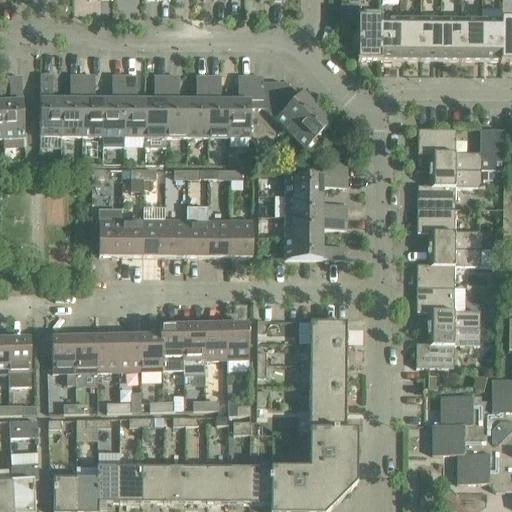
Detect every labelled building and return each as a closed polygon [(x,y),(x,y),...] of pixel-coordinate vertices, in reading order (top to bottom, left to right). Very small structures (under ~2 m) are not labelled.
[(378,63),(378,12),(357,12),(357,33),(352,33),(351,48),(357,49),(357,63),(378,63)] [(380,12),(378,12),(378,63),(380,63),(380,62),(398,62),(399,22),(380,22),(380,12)] [(398,62),(419,62),(419,22),(399,22),(398,62)] [(440,23),(419,22),(419,62),(440,63),(440,23)] [(499,64),(502,64),(502,22),(500,22),(500,23),(481,23),(481,63),(499,63),(499,64)] [(511,22),(502,22),(502,64),(511,64),(511,22)] [(440,63),(460,63),(461,23),(440,23),(440,63)] [(481,23),(461,23),(460,63),(481,63),(481,23)] [(39,139),(44,139),(44,141),(45,142),(46,143),(54,143),(56,142),(56,141),(56,139),(60,139),(60,102),(52,101),(52,77),(39,77),(39,139)] [(69,102),(60,102),(60,139),(82,139),(82,78),(69,78),(69,102)] [(82,139),(102,140),(102,102),(94,102),(94,78),(82,78),(82,139)] [(123,148),(124,78),(111,78),(111,102),(102,102),(102,140),(102,150),(123,150),(123,148)] [(124,78),(124,148),(144,148),(144,102),(136,102),(136,78),(124,78)] [(153,102),(144,102),(144,148),(166,148),(166,140),(166,78),(153,78),(153,102)] [(166,78),(166,140),(186,140),(186,102),(178,102),(178,78),(166,78)] [(186,102),(186,140),(208,140),(208,78),(195,78),(195,102),(186,102)] [(208,78),(208,140),(228,140),(228,103),(220,103),(220,78),(208,78)] [(22,103),(21,79),(8,79),(10,104),(1,104),(3,142),(3,150),(25,149),(22,103)] [(228,103),(228,140),(250,140),(250,111),(250,103),(250,79),(237,79),(237,103),(228,103)] [(302,95),(298,98),(285,86),(262,85),(262,79),(250,79),(250,103),(250,111),(265,111),(289,136),(316,110),(302,95)] [(304,152),(305,151),(309,154),(315,155),(325,145),(324,139),(321,135),(328,129),(331,125),(316,110),(289,136),(304,152)] [(417,132),(417,156),(428,156),(428,172),(480,173),(503,173),(504,133),(479,132),(479,155),(454,155),(455,132),(417,132)] [(322,178),(346,178),(346,166),(322,166),(322,177),(322,178)] [(104,181),(104,172),(91,172),(91,181),(104,181)] [(417,188),(417,212),(454,212),(454,190),(480,190),(480,173),(428,172),(428,188),(417,188)] [(130,181),(143,181),(143,173),(130,173),(130,181)] [(155,173),(143,173),(143,181),(155,181),(155,173)] [(173,182),(186,182),(186,173),(173,173),(173,182)] [(208,173),(186,173),(186,182),(208,182),(208,173)] [(208,173),(208,182),(229,182),(229,173),(208,173)] [(242,173),(229,173),(229,182),(242,182),(242,173)] [(284,177),(284,199),(322,199),(322,190),(346,190),(346,178),(322,178),(322,177),(284,177)] [(284,199),(284,220),(346,220),(346,208),(321,208),(322,199),(284,199)] [(186,210),(186,223),(185,259),(207,260),(207,224),(207,210),(186,210)] [(121,223),(121,212),(98,212),(98,259),(121,259),(121,223)] [(417,212),(416,235),(427,235),(427,251),(479,252),(480,235),(454,234),(454,212),(417,212)] [(284,220),(284,241),(321,241),(321,232),(345,232),(346,220),(284,220)] [(142,259),(142,223),(121,223),(121,259),(142,259)] [(164,223),(142,223),(142,259),(164,259),(164,223)] [(185,259),(186,223),(164,223),(164,259),(185,259)] [(229,260),(229,224),(207,224),(207,260),(229,260)] [(251,224),(229,224),(229,260),(252,260),(251,224)] [(322,262),(345,263),(345,250),(321,250),(321,241),(284,241),(284,262),(322,263),(322,262)] [(416,267),(416,291),(453,291),(453,269),(492,269),(492,252),(479,252),(427,251),(427,267),(416,267)] [(416,291),(416,314),(427,314),(427,331),(479,331),(479,329),(479,314),(465,314),(453,314),(453,291),(416,291)] [(265,337),(266,323),(257,323),(257,337),(265,337)] [(309,347),(346,347),(346,325),(309,324),(309,347)] [(248,326),(225,327),(226,363),(226,374),(249,373),(248,362),(248,326)] [(182,327),(160,328),(161,374),(162,374),(171,373),(183,373),(182,364),(182,327)] [(203,327),(182,327),(182,364),(183,373),(183,377),(204,377),(204,363),(203,327)] [(225,327),(203,327),(204,363),(226,363),(225,327)] [(159,338),(139,338),(139,374),(161,374),(160,328),(159,328),(159,338)] [(416,347),(415,371),(428,371),(452,371),(453,348),(478,349),(479,331),(427,331),(427,346),(416,347)] [(139,338),(117,339),(118,375),(139,374),(139,338)] [(74,339),(51,340),(52,370),(52,376),(67,376),(67,388),(75,388),(75,376),(74,339)] [(95,339),(74,339),(75,376),(96,375),(95,339)] [(117,339),(95,339),(96,375),(118,375),(117,339)] [(30,341),(7,341),(8,377),(8,390),(31,390),(30,341)] [(309,369),(346,369),(346,347),(309,347),(309,369)] [(256,355),(256,369),(265,369),(265,356),(256,355)] [(265,381),(265,369),(256,369),(256,381),(265,381)] [(309,390),(345,390),(346,369),(309,369),(309,390)] [(480,404),(480,399),(439,399),(439,428),(431,428),(431,458),(456,458),(456,487),(487,487),(494,495),(504,495),(504,489),(511,488),(511,382),(490,383),(490,405),(480,404)] [(309,412),(345,412),(345,390),(309,390),(309,412)] [(256,394),(256,411),(269,411),(269,394),(256,394)] [(217,404),(205,405),(205,413),(218,413),(217,404)] [(174,405),(162,406),(162,414),(174,414),(174,405)] [(192,414),(205,413),(205,405),(192,405),(192,414)] [(227,419),(228,419),(250,419),(250,410),(238,410),(237,405),(227,405),(227,419)] [(131,406),(118,407),(119,415),(131,415),(131,406)] [(149,415),(162,414),(162,406),(149,406),(149,415)] [(88,407),(75,408),(75,416),(88,416),(88,407)] [(106,416),(119,415),(118,407),(106,407),(106,416)] [(63,417),(75,416),(75,408),(63,408),(63,417)] [(0,409),(0,418),(8,418),(8,409),(0,409)] [(21,409),(8,409),(8,418),(21,418),(21,409)] [(345,434),(345,433),(345,412),(309,412),(309,433),(345,434)] [(215,428),(228,428),(228,419),(227,419),(215,420),(215,428)] [(172,429),(184,429),(184,420),(172,420),(172,429)] [(197,420),(184,420),(184,429),(198,429),(197,420)] [(129,430),(141,430),(141,421),(128,421),(129,430)] [(154,421),(141,421),(141,430),(154,430),(154,421)] [(85,431),(98,431),(98,422),(85,422),(85,431)] [(110,422),(98,422),(98,431),(110,431),(110,422)] [(8,424),(9,441),(37,440),(37,423),(8,424)] [(61,432),(60,423),(48,423),(48,432),(61,432)] [(250,437),(250,433),(250,425),(232,425),(233,438),(250,437)] [(345,434),(309,433),(308,471),(340,503),(356,487),(357,433),(345,433),(345,434)] [(11,483),(10,483),(11,511),(34,511),(33,483),(38,483),(37,468),(10,470),(11,471),(11,483)] [(119,506),(119,469),(96,469),(96,481),(97,481),(97,506),(98,506),(119,506)] [(140,506),(141,470),(119,469),(119,506),(140,506)] [(162,506),(162,470),(141,470),(140,506),(162,506)] [(184,506),(184,470),(162,470),(162,506),(184,506)] [(184,470),(184,506),(206,506),(207,470),(184,470)] [(207,470),(206,506),(227,507),(228,470),(207,470)] [(228,470),(227,507),(249,507),(249,470),(228,470)] [(249,507),(269,507),(271,507),(271,471),(249,470),(249,507)] [(269,507),(269,511),(330,511),(340,503),(308,471),(271,471),(271,507),(269,507)] [(75,511),(76,481),(53,481),(52,511),(75,511)] [(97,481),(96,481),(76,481),(75,511),(98,511),(98,506),(97,506),(97,481)] [(0,511),(11,511),(10,483),(0,483),(0,511)]
